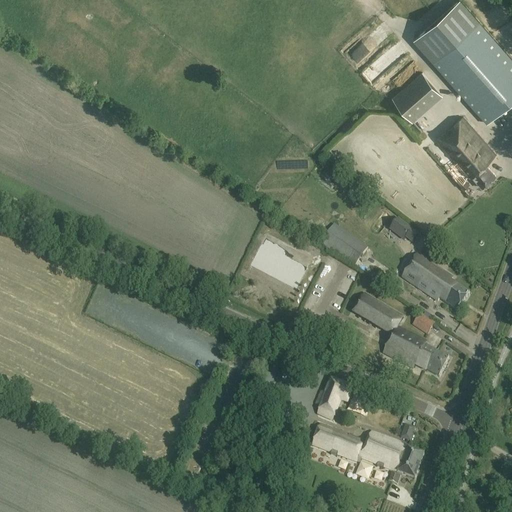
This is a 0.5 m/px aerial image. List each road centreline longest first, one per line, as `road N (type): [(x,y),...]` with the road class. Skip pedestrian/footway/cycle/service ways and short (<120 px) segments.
road 1 (secondary): [(455,423),(0,205)]
road 2 (secondary): [(455,423),(511,264)]
